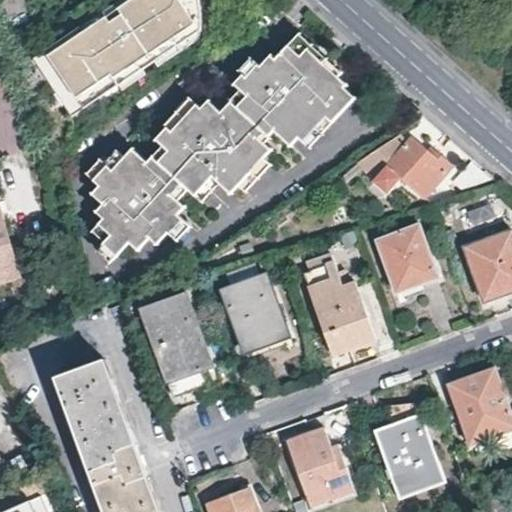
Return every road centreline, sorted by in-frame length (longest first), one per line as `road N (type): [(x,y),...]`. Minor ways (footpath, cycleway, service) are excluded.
road 1 (residential): [(511,328),(158,456)]
road 2 (tertiary): [(511,151),(343,0)]
